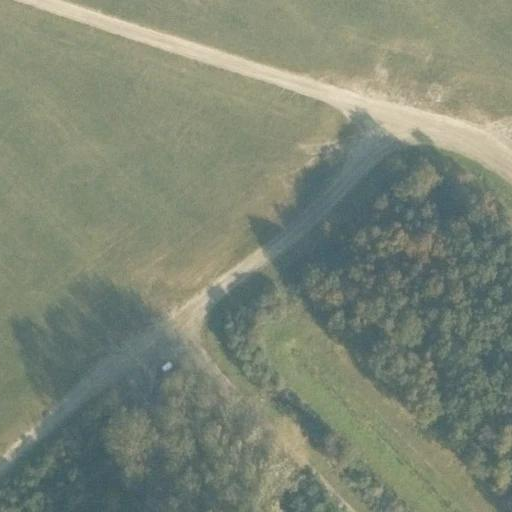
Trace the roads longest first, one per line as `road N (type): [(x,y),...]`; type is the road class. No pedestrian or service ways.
road 1 (track): [(30,0),(429,125),(511,206)]
road 2 (track): [(0,464),(343,186),(385,111)]
road 3 (unknown): [(173,326),(348,511)]
